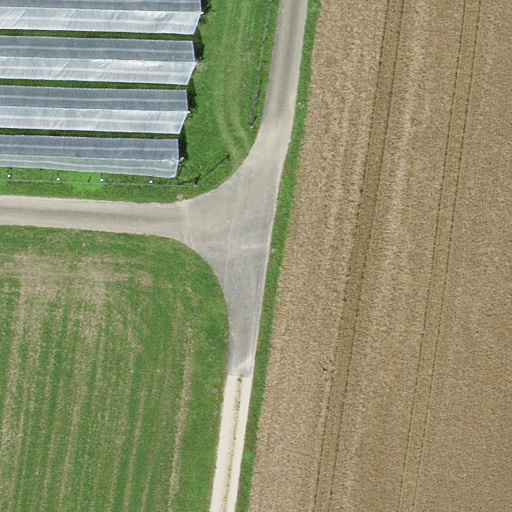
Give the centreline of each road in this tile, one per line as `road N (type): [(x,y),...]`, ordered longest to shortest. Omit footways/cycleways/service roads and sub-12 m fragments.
road 1 (track): [(218,511),(257,236)]
road 2 (track): [(257,236),(0,231)]
road 3 (track): [(294,0),(257,236)]
